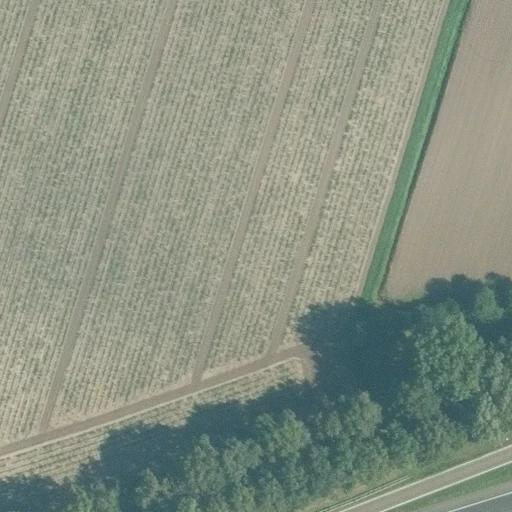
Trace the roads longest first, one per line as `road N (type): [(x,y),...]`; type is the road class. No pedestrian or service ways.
road 1 (unclassified): [(171,511),(511,393)]
road 2 (motorway): [(511,455),(366,511)]
